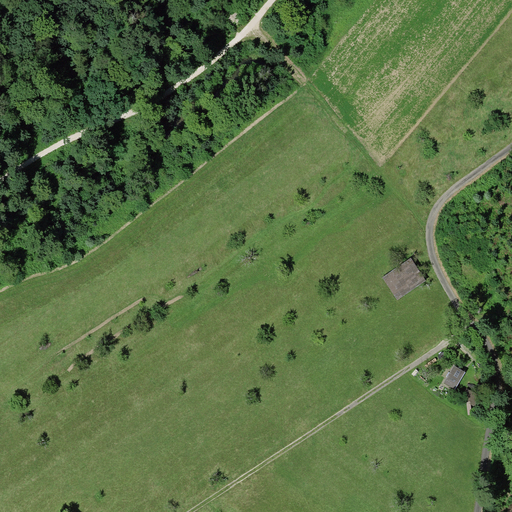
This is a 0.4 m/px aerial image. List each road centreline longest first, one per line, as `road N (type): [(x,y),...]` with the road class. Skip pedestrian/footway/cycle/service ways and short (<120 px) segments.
road 1 (track): [(475,511),(497,372),(432,255),(430,225),(436,207),(511,142)]
road 2 (track): [(469,324),(188,511)]
road 3 (track): [(0,180),(209,65),(271,0)]
road 4 (track): [(252,20),(430,225)]
